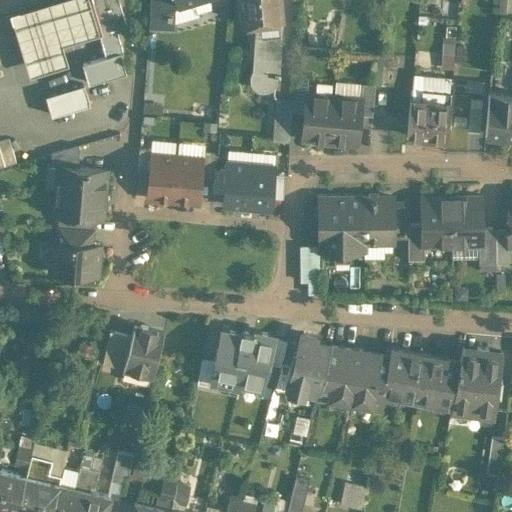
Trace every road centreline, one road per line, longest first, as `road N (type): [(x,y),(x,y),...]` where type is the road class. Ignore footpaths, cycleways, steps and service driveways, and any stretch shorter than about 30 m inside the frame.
road 1 (residential): [(511,163),(295,168),(290,225)]
road 2 (residential): [(511,318),(284,297)]
road 3 (residential): [(126,215),(290,225)]
road 4 (residential): [(284,297),(120,294)]
road 5 (residential): [(126,215),(136,70)]
road 6 (residential): [(120,294),(0,291)]
